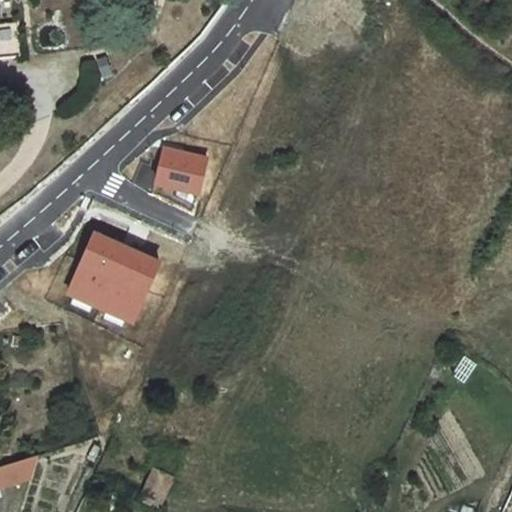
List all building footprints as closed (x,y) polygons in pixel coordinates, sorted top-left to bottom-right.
[(0,58),(20,56),(17,22),(0,23),(0,58)] [(208,158),(164,148),(156,187),(165,189),(199,196),(208,158)] [(96,231),(67,295),(134,325),(163,261),(129,246),(96,231)] [(37,454),(0,465),(0,486),(31,476),(37,454)] [(138,500),(161,510),(175,477),(152,467),(138,500)]
